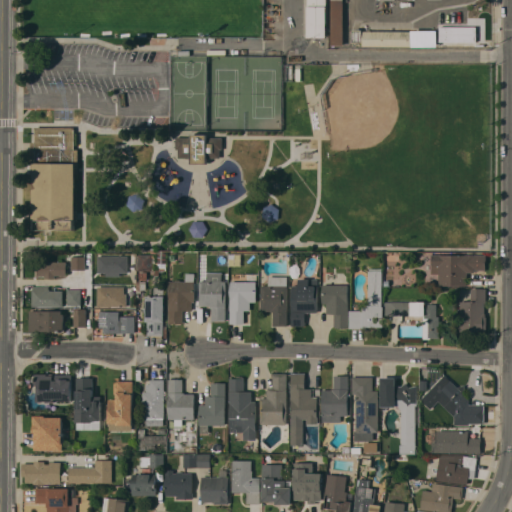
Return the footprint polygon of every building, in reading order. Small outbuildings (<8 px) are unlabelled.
[(327,0),(327,37),(308,37),(308,0),(327,0)] [(331,0),(343,0),(344,44),(331,44),(331,0)] [(452,41),(452,42),(448,42),(448,41),(439,41),(439,27),(468,28),(467,41),(452,41)] [(362,29),(362,30),(412,30),(412,31),(437,31),(437,46),(362,45),(362,42),(353,42),(353,29),(362,29)] [(74,126),(74,149),(78,149),(78,173),(76,173),(76,209),(78,209),(78,220),(74,220),(74,230),(35,230),(35,219),(31,219),(31,210),(34,210),(34,173),(31,173),(31,141),(35,141),(35,126),(74,126)] [(178,157),(178,149),(176,149),(176,137),(191,137),(191,134),(208,134),(208,137),(222,137),(222,149),(220,149),(220,158),(207,157),(207,163),(191,163),(191,157),(178,157)] [(138,193),(145,199),(142,208),(134,211),(127,204),(129,195),(138,193)] [(206,237),(205,220),(190,221),(191,237),(206,237)] [(152,254),(155,254),(155,262),(157,262),(157,253),(151,253),(151,249),(166,250),(166,270),(159,270),(159,274),(160,274),(160,286),(153,286),(154,273),(151,273),(151,270),(138,270),(138,269),(130,269),(130,254),(138,255),(138,253),(152,254)] [(440,254),(465,255),(465,254),(486,254),(486,269),(474,269),(474,272),(467,272),(467,286),(439,286),(439,272),(437,272),(437,265),(432,265),(432,254),(440,254)] [(128,255),(128,272),(120,272),(120,275),(106,275),(106,272),(97,272),(97,255),(128,255)] [(85,256),(85,269),(71,269),(71,256),(85,256)] [(67,261),(67,268),(68,268),(68,271),(67,271),(67,275),(55,275),(55,278),(45,278),(45,275),(37,275),(37,261),(67,261)] [(382,306),(383,306),(383,326),(366,326),(366,328),(350,328),(350,310),(363,310),(363,305),(368,305),(368,270),(382,270),(382,306)] [(169,323),(169,298),(170,298),(169,281),(175,281),(175,279),(180,279),(180,281),(186,281),(186,272),(195,272),(195,301),(192,301),(192,310),(183,310),(183,321),(185,321),(185,323),(169,323)] [(226,320),(212,320),(212,307),(210,307),(210,305),(200,305),(200,280),(207,280),(207,272),(222,272),(222,280),(226,280),(226,320)] [(246,281),(247,273),(257,273),(256,301),(251,301),(251,310),(245,310),(245,323),(230,323),(230,298),(231,298),(231,281),(246,281)] [(288,325),(273,325),(273,311),(271,311),(261,311),(261,285),(269,285),(269,276),(287,276),(288,325)] [(318,312),(306,312),(306,325),(292,325),(292,285),(299,285),(299,278),(309,279),(309,278),(318,278),(318,312)] [(348,327),(334,327),(334,314),(327,313),(327,303),(322,303),(322,284),(348,284),(348,327)] [(32,306),(32,288),(33,288),(33,285),(49,285),(49,288),(50,288),(50,290),(63,290),(63,306),(32,306)] [(124,286),(124,293),(131,293),(130,306),(112,306),(112,307),(109,307),(109,306),(97,306),(97,286),(124,286)] [(148,335),(148,321),(147,321),(147,295),(154,295),(154,287),(164,287),(164,295),(165,295),(165,321),(164,321),(164,335),(148,335)] [(81,288),(81,304),(67,304),(67,288),(81,288)] [(460,301),(472,301),(472,288),(486,288),(486,302),(485,302),(485,313),(486,313),(486,316),(487,316),(487,328),(486,328),(486,331),(484,331),(484,334),(480,334),(480,331),(460,330),(460,301)] [(425,301),(425,303),(437,303),(437,316),(439,316),(439,337),(431,337),(431,338),(424,338),(424,314),(385,314),(385,301),(425,301)] [(74,308),(86,308),(86,326),(74,326),(74,308)] [(29,310),(62,310),(62,313),(64,313),(64,330),(43,330),(39,330),(39,331),(29,331),(29,310)] [(119,311),(119,315),(135,316),(135,332),(103,332),(103,326),(99,326),(99,311),(119,311)] [(73,374),(72,401),(52,401),(52,402),(46,402),(46,400),(44,400),(44,401),(37,401),(37,395),(38,395),(39,385),(36,385),(36,373),(73,374)] [(287,423),(286,423),(286,424),(262,424),(262,423),(260,423),(261,397),(267,397),(267,389),(268,389),(268,387),(273,387),(273,373),(287,373),(287,423)] [(292,373),(305,373),(305,388),(312,388),(312,396),(318,396),(318,416),(318,423),(307,423),(307,418),(303,418),(303,444),(291,444),(292,373)] [(469,404),(483,404),(484,406),(484,423),(482,423),(482,424),(454,424),(454,409),(441,397),(430,408),(421,399),(444,374),(457,387),(465,384),(463,393),(469,398),(469,404)] [(322,389),(332,389),(332,388),(334,388),(334,375),(349,375),(349,392),(348,392),(348,393),(350,393),(350,396),(348,396),(348,415),(341,415),(341,421),(322,421),(322,389)] [(230,377),(237,377),(237,376),(243,376),(243,377),(244,377),(245,390),(252,390),(252,401),(256,401),(256,428),(257,428),(257,439),(243,439),(243,432),(242,432),(242,428),(235,428),(235,431),(230,431),(230,377)] [(379,431),(374,431),(374,440),(355,440),(355,430),(356,430),(356,393),(352,393),(352,376),(373,376),(373,390),(379,390),(379,431)] [(101,420),(101,422),(76,421),(77,392),(77,377),(93,377),(93,395),(101,395),(101,420)] [(381,377),(396,377),(396,386),(401,386),(406,382),(409,385),(408,386),(409,387),(417,385),(417,405),(415,405),(415,448),(417,448),(417,453),(407,453),(407,460),(394,460),(394,453),(400,453),(400,444),(401,444),(401,409),(398,405),(387,405),(385,409),(382,409),(382,406),(381,406),(381,377)] [(183,392),(185,392),(185,393),(195,393),(195,418),(186,418),(185,427),(172,427),(172,418),(169,418),(169,394),(168,394),(168,378),(183,378),(183,392)] [(164,388),(167,388),(167,401),(164,401),(164,417),(163,417),(163,425),(146,425),(146,420),(144,420),(144,417),(142,417),(143,391),(146,391),(146,383),(150,383),(150,379),(164,379),(164,388)] [(133,380),(133,424),(117,424),(117,422),(109,422),(109,398),(117,398),(117,380),(133,380)] [(206,404),(206,395),(211,395),(211,382),(216,382),(216,381),(221,381),(221,382),(226,382),(226,407),(225,407),(225,409),(226,409),(226,420),(225,424),(221,424),(221,426),(217,426),(217,424),(209,424),(209,432),(200,432),(200,424),(200,420),(199,420),(199,409),(200,404),(206,404)] [(34,450),(35,415),(46,415),(46,416),(63,416),(63,450),(34,450)] [(166,428),(166,449),(138,449),(138,428),(166,428)] [(469,430),(469,436),(481,437),(481,453),(477,453),(477,452),(467,452),(432,451),(432,440),(438,441),(438,429),(469,430)] [(164,467),(140,466),(140,456),(150,456),(150,453),(164,453),(164,467)] [(183,467),(183,453),(211,453),(211,467),(183,467)] [(436,479),(440,454),(455,454),(464,454),(464,455),(477,457),(475,469),(469,469),(467,484),(436,479)] [(95,467),(95,459),(112,459),(112,482),(69,482),(69,467),(95,467)] [(233,468),(231,468),(231,463),(232,463),(232,459),(252,460),(252,471),(253,471),(252,477),(260,477),(260,503),(247,503),(247,492),(232,491),(233,468)] [(34,463),(34,460),(45,461),(45,463),(50,463),(50,461),(61,461),(61,483),(45,482),(45,484),(34,483),(34,482),(25,482),(26,476),(22,475),(22,462),(34,463)] [(294,462),(313,462),(313,485),(322,485),(322,500),(309,499),(309,493),(294,493),(294,462)] [(263,463),(282,463),(282,479),(285,479),(285,487),(292,487),(292,504),(276,504),(276,502),(270,502),(270,500),(263,500),(263,463)] [(176,498),(176,495),(166,495),(166,475),(165,475),(165,469),(174,469),(174,472),(177,472),(177,471),(183,471),(183,473),(192,472),(193,492),(193,498),(176,498)] [(202,476),(219,476),(219,469),(227,469),(227,476),(229,476),(229,498),(230,498),(230,502),(229,502),(229,503),(214,503),(214,501),(202,501),(202,476)] [(132,495),(132,473),(156,473),(156,494),(132,495)] [(327,473),(347,475),(345,491),(348,491),(347,500),(353,501),(351,511),(337,511),(337,510),(332,509),(331,511),(329,511),(329,509),(327,509),(326,510),(324,510),(324,508),(327,473)] [(354,511),(358,478),(370,479),(369,486),(376,487),(374,503),(382,504),(382,505),(384,505),(383,511),(354,511)] [(444,511),(421,509),(423,489),(432,490),(433,482),(463,486),(462,498),(454,497),(452,511),(444,511)] [(47,511),(47,502),(36,502),(36,487),(69,487),(69,497),(76,497),(76,511),(47,511)] [(128,511),(102,511),(104,497),(111,498),(111,497),(130,499),(128,511)] [(384,511),(386,501),(405,503),(404,511),(411,511),(410,511),(384,511)]
